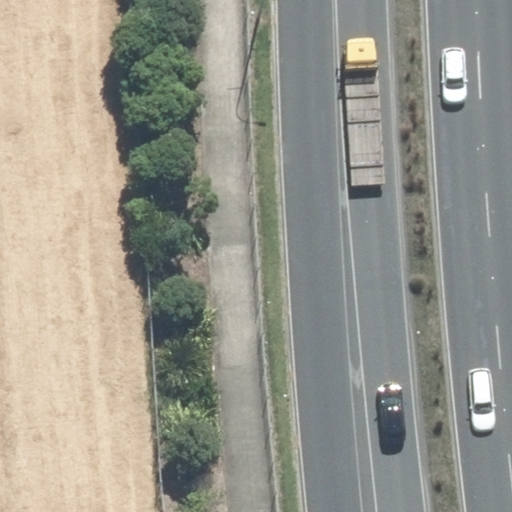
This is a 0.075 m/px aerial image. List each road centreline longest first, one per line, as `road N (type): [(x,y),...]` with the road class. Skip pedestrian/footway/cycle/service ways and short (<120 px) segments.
road 1 (primary): [(380,511),(345,0)]
road 2 (primary): [(488,0),(511,271)]
